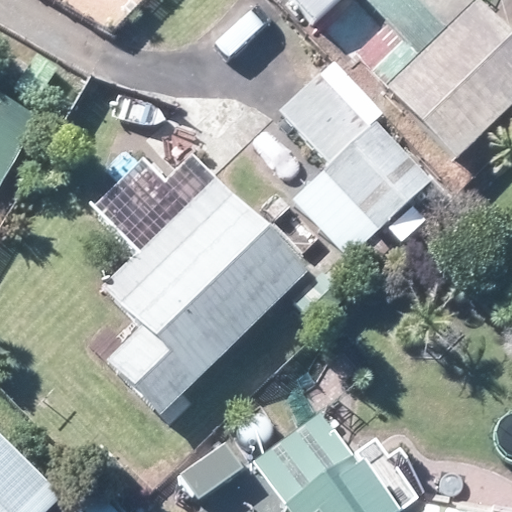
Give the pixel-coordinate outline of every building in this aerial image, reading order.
[(268,0),(299,34),(338,0),(268,0)] [(511,30),(483,2),(454,29),(425,0),(379,0),(375,4),(395,25),(363,56),(464,160),(511,113),(511,30)] [(93,75),(72,64),(52,101),(73,111),(93,75)] [(393,228),(404,240),(410,246),(434,223),(417,205),(440,183),(383,123),(377,129),(327,75),(311,89),(286,112),(336,166),(305,195),(299,201),(332,237),(355,263),(393,228)] [(0,191),(41,118),(30,112),(0,95),(0,191)] [(313,271),(307,265),(222,181),(218,184),(186,217),(113,290),(152,329),(141,340),(117,365),(168,416),(192,393),(290,294),(313,271)] [(321,271),(286,306),(314,334),(349,300),(321,271)] [(358,458),(330,422),(325,416),(261,464),(296,511),(414,511),(428,503),(395,458),(375,472),(363,455),(358,458)] [(0,511),(52,511),(66,499),(0,435),(0,511)] [(239,475),(217,445),(166,482),(188,511),(239,475)] [(114,511),(92,491),(73,511),(114,511)]
